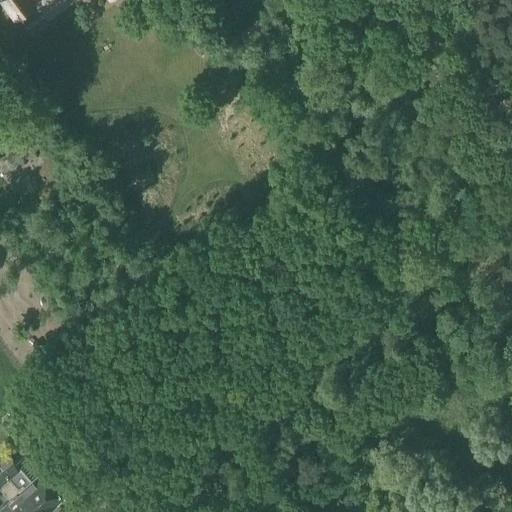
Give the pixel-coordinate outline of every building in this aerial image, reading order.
[(2,0),(12,13),(16,17),(33,4),(29,0),(2,0)] [(286,36),(265,16),(245,38),(266,57),(286,36)] [(0,145),(22,126),(0,101),(0,145)] [(171,180),(193,164),(186,154),(164,171),(171,180)] [(24,398),(12,408),(28,427),(34,434),(46,424),(40,417),(24,398)] [(2,471),(38,511),(44,511),(61,497),(59,495),(63,491),(64,485),(51,471),(45,471),(41,475),(40,474),(30,482),(12,462),(2,471)] [(38,511),(2,471),(0,473),(0,487),(11,499),(1,508),(2,510),(0,511),(38,511)]
